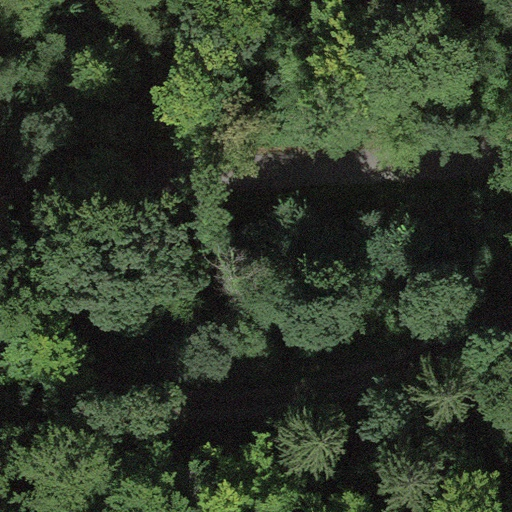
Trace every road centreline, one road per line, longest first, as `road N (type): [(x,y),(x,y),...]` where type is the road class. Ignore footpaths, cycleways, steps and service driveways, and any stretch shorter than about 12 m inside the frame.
road 1 (track): [(0,354),(145,397),(300,390),(511,318)]
road 2 (track): [(0,184),(511,157)]
road 3 (track): [(154,0),(0,46)]
